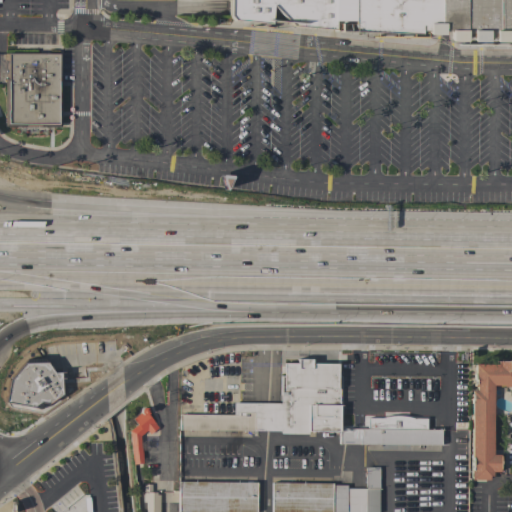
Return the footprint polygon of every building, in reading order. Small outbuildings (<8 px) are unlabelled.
[(290,25),(270,5),(269,23),(232,20),(228,16),(228,0),(334,0),(334,30),(290,25)] [(334,0),(511,0),(511,38),(508,38),(508,42),(493,42),(493,38),(486,38),(486,42),(471,42),(471,37),(463,37),(463,41),(448,41),(449,31),(442,31),(442,34),(426,34),(426,31),(419,31),(418,34),(334,30),(334,0)] [(4,78),(7,78),(7,60),(3,60),(3,54),(58,54),(58,78),(60,78),(60,127),(4,127),(4,78)] [(40,409),(4,402),(8,380),(25,359),(43,359),(52,373),(59,372),(60,395),(40,409)] [(178,430),(178,414),(232,415),(232,403),(264,403),(279,403),(280,376),(282,376),(282,359),(341,360),(341,389),(338,389),(338,429),(339,429),(339,408),(347,408),(347,429),(365,429),(365,414),(396,414),(396,429),(440,430),(440,445),(337,444),(338,432),(307,432),(307,434),(279,433),(279,431),(262,431),(178,430)] [(471,391),(475,391),(475,387),(473,387),(473,384),(474,384),(475,380),(473,380),(473,374),(474,374),(474,364),(497,364),(497,361),(499,361),(499,359),(504,359),(504,361),(511,361),(511,385),(492,385),(491,455),(499,455),(499,472),(491,472),(491,476),(488,476),(488,480),(470,480),(471,391)] [(136,424),(132,419),(139,413),(139,412),(139,410),(142,408),(145,408),(147,410),(145,413),(157,427),(149,434),(146,431),(139,436),(142,463),(132,464),(128,431),(136,424)] [(255,482),(255,511),(177,511),(178,481),(255,482)] [(270,511),(271,483),(330,484),(330,485),(345,485),(345,511),(270,511)] [(158,511),(146,511),(146,502),(143,502),(143,484),(151,484),(151,492),(155,492),(155,495),(159,495),(158,511)] [(364,511),(365,488),(378,489),(377,511),(364,511)]
